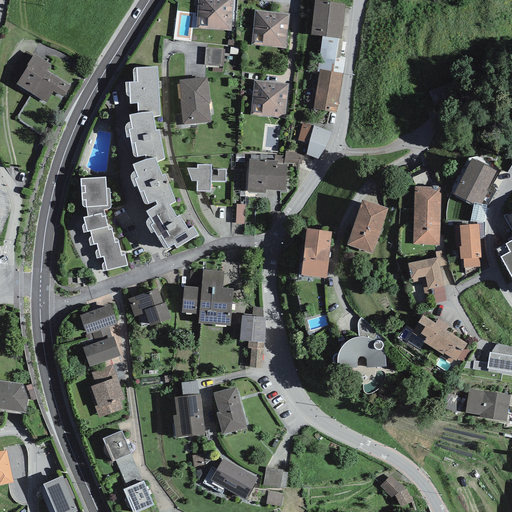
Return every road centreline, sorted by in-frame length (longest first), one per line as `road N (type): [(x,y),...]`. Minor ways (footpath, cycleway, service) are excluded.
road 1 (residential): [(439,511),(408,468),(340,433),(300,401),(268,298),(272,241)]
road 2 (tertiary): [(35,285),(41,222),(64,147),(144,0)]
road 3 (residential): [(333,149),(405,142),(414,143),(418,157),(346,208),(331,265),(348,318)]
road 4 (residential): [(272,241),(216,248),(36,311)]
road 5 (tertiary): [(98,511),(53,401),(36,311)]
road 6 (residential): [(333,149),(361,0)]
road 7 (residential): [(511,182),(489,224),(490,255),(511,301)]
road 8 (residential): [(3,285),(17,202),(0,167)]
